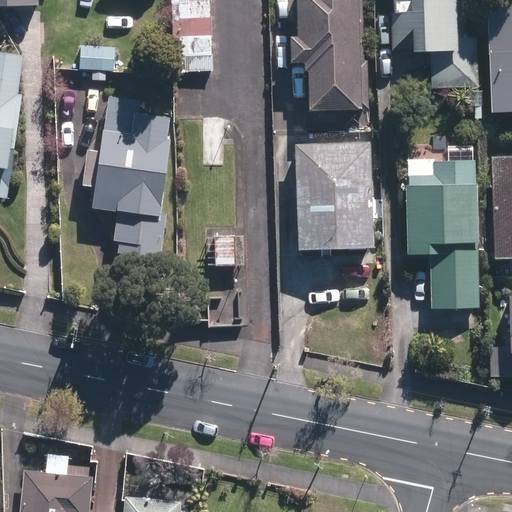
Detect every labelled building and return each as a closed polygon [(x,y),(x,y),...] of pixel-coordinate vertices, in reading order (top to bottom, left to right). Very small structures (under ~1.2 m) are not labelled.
[(0,0),(0,12),(35,8),(34,0),(0,0)] [(208,0),(173,0),(177,73),(211,72),(208,0)] [(286,0),(288,43),(281,43),(282,69),(295,69),(295,77),(298,77),(299,117),(353,116),(349,0),(286,0)] [(457,0),(387,0),(390,54),(401,53),(402,58),(423,58),(425,92),(473,90),(471,38),(459,39),(457,0)] [(511,7),(478,9),(483,118),(511,117),(511,7)] [(0,202),(2,203),(9,142),(19,96),(16,96),(21,56),(0,52),(0,202)] [(226,116),(202,113),(196,174),(221,176),(226,116)] [(126,137),(96,133),(87,171),(86,212),(112,215),(108,245),(114,246),(112,258),(156,262),(162,217),(156,216),(160,180),(166,142),(162,142),(165,120),(129,115),(126,137)] [(366,144),(287,146),(290,255),(327,254),(369,253),(366,144)] [(511,159),(485,161),(489,262),(511,262),(511,159)] [(427,179),(398,180),(400,259),(425,258),(427,312),(475,310),(470,162),(427,163),(427,179)] [(238,235),(210,236),(211,270),(239,269),(238,235)] [(505,300),(499,300),(500,349),(486,349),(486,378),(500,378),(511,380),(511,296),(508,297),(505,300)] [(50,467),(29,465),(24,511),(94,511),(98,471),(73,469),(74,452),(52,450),(50,467)] [(185,511),(187,497),(131,491),(129,511),(185,511)]
